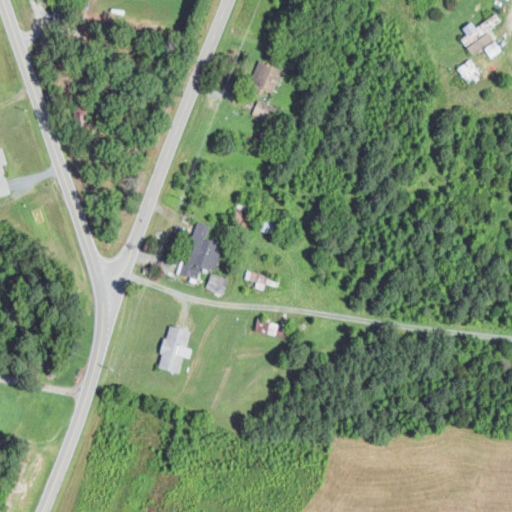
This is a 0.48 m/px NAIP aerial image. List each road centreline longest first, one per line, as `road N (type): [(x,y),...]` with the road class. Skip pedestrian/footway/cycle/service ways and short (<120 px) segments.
road 1 (tertiary): [(104,298),(130,255),(228,0)]
road 2 (tertiary): [(104,298),(3,0)]
road 3 (tertiary): [(41,511),(82,413),(104,298)]
